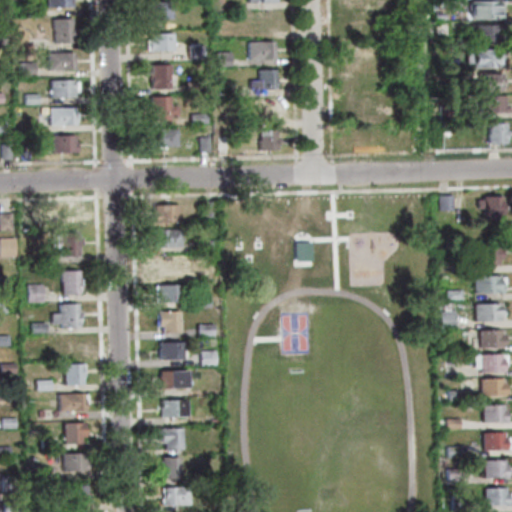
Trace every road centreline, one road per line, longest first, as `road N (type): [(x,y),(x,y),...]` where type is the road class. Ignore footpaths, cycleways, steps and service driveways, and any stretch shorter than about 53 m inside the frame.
road 1 (residential): [(122,511),(106,0)]
road 2 (residential): [(511,169),(0,182)]
road 3 (residential): [(313,175),(309,0)]
